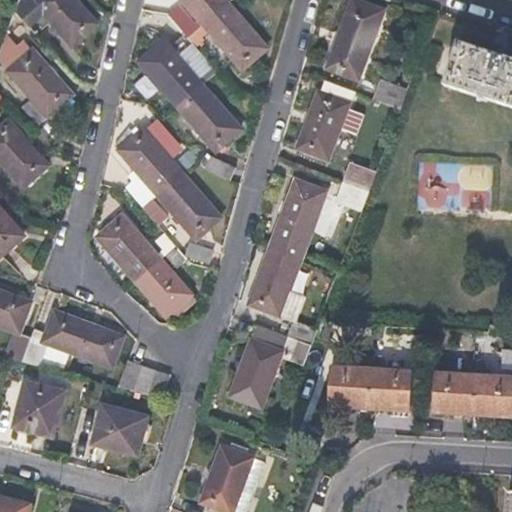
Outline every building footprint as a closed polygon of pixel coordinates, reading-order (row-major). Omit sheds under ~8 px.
[(19,0),(15,12),(28,28),(44,13),(73,47),(97,25),(74,0),(19,0)] [(268,49),(224,0),(180,0),(199,21),(193,26),(175,7),(167,14),(193,44),(198,50),(206,43),(203,39),(209,34),(242,72),(268,49)] [(329,71),(357,82),(384,12),(355,1),(329,71)] [(0,63),(0,64),(18,48),(7,35),(0,52),(0,63)] [(26,57),(33,51),(25,42),(18,48),(26,57)] [(240,130),(202,86),(218,73),(212,66),(197,79),(178,58),(165,42),(141,63),(215,152),(240,130)] [(197,79),(212,66),(198,50),(193,44),(178,58),(197,79)] [(446,83),(454,46),(441,44),(433,80),(446,83)] [(446,87),(511,108),(511,61),(460,45),(446,87)] [(18,48),(0,64),(28,95),(18,104),(38,127),(72,97),(33,51),(26,57),(18,48)] [(384,81),(376,102),(401,111),(409,91),(384,81)] [(355,94),(326,83),(322,95),(320,94),(298,148),(328,160),(340,130),(348,111),(355,94)] [(364,117),(348,111),(340,130),(356,137),(364,117)] [(8,122),(0,129),(0,161),(23,188),(48,167),(8,122)] [(133,132),(115,147),(136,171),(157,195),(196,241),(221,220),(145,130),(137,137),(133,132)] [(211,158),(206,171),(231,180),(236,168),(211,158)] [(466,211),(468,164),(418,162),(416,209),(466,211)] [(347,184),(370,193),(377,175),(354,166),(347,184)] [(157,195),(136,171),(130,176),(135,182),(129,188),(144,207),(154,198),(157,195)] [(250,304),(294,322),(303,298),(289,294),(327,193),(297,181),(250,304)] [(370,193),(347,184),(339,203),(363,213),(370,193)] [(144,207),(141,210),(158,229),(171,218),(154,198),(144,207)] [(0,209),(0,259),(24,238),(0,209)] [(122,217),(98,237),(166,317),(190,296),(122,217)] [(189,246),(185,258),(209,265),(212,253),(189,246)] [(45,355),(49,344),(71,352),(113,368),(124,337),(57,313),(46,343),(22,335),(33,304),(0,292),(0,326),(14,332),(5,359),(40,369),(45,355)] [(295,323),(283,352),(290,355),(288,360),(305,366),(318,332),(295,323)] [(262,408),(283,352),(253,341),(232,396),(262,408)] [(71,352),(49,344),(45,355),(67,363),(71,352)] [(363,359),(362,371),(381,372),(382,361),(363,359)] [(468,365),(467,378),(485,379),(486,367),(468,365)] [(170,379),(127,367),(120,390),(162,401),(170,379)] [(333,369),(330,407),(409,412),(411,374),(381,372),(362,371),(333,369)] [(437,376),(435,414),(511,419),(511,380),(485,379),(467,378),(437,376)] [(28,384),(16,429),(53,439),(66,394),(28,384)] [(104,407),(93,446),(138,458),(149,419),(104,407)] [(201,502),(227,511),(232,511),(254,458),(223,446),(201,502)] [(245,511),(264,462),(254,458),(232,511),(245,511)] [(0,499),(0,511),(29,511),(31,508),(0,499)]
